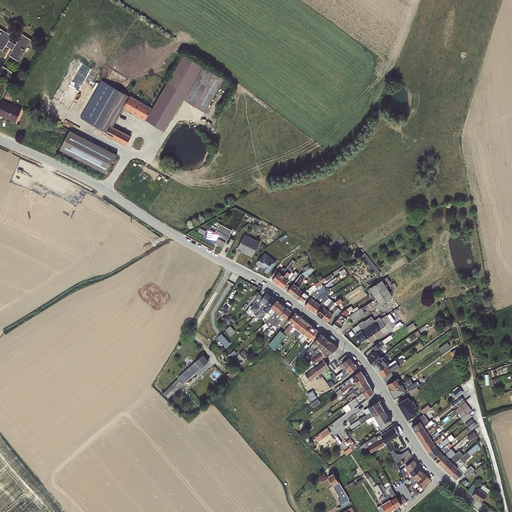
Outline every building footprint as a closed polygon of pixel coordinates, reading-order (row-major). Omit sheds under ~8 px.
[(0,49),(2,51),(6,46),(12,50),(15,44),(9,40),(12,35),(0,28),(0,49)] [(15,44),(12,50),(8,55),(18,61),(31,40),(22,34),(15,44)] [(183,55),(167,82),(187,94),(183,99),(205,112),(224,79),(183,55)] [(2,66),(0,69),(0,70),(9,76),(12,72),(2,66)] [(145,121),(145,120),(152,108),(101,80),(80,118),(107,133),(105,135),(126,146),(131,136),(113,127),(123,108),(145,121)] [(164,131),(183,99),(187,94),(167,82),(152,108),(145,120),(164,131)] [(7,91),(4,98),(11,101),(13,94),(7,91)] [(2,100),(0,104),(0,115),(15,122),(22,109),(2,100)] [(116,154),(69,130),(59,150),(106,174),(116,154)] [(215,232),(209,229),(204,237),(215,243),(223,247),(232,230),(219,224),(215,232)] [(272,226),(269,224),(267,227),(270,229),(266,236),(270,237),(275,228),(271,226),(272,226)] [(260,242),(245,234),(237,250),(241,252),(242,250),(252,255),(260,242)] [(277,262),(265,253),(256,263),(261,267),(261,268),(268,273),(277,262)] [(365,253),(361,255),(370,267),(368,268),(371,272),(373,270),(378,276),(381,273),(365,253)] [(272,280),(277,284),(290,268),(295,262),(292,259),(285,269),(283,268),(279,272),(276,269),(271,276),(273,278),(272,280)] [(298,300),(303,293),(299,289),(301,287),(299,286),(302,282),(301,281),(304,276),(314,270),(312,266),(310,268),(306,270),(301,274),(287,291),(298,300)] [(293,270),(290,268),(277,284),(282,288),(288,280),(291,283),(299,274),(295,271),(294,273),(292,272),(293,270)] [(303,293),(298,300),(302,303),(308,295),(310,296),(313,293),(323,286),(322,284),(321,283),(332,276),(330,274),(305,291),(303,293)] [(392,296),(382,280),(369,288),(369,289),(367,290),(373,300),(376,299),(379,304),(392,296)] [(313,293),(310,296),(311,297),(305,305),(309,308),(320,296),(326,291),(324,287),(325,287),(324,286),(323,286),(313,293)] [(320,296),(309,308),(314,312),(321,305),(326,300),(328,298),(326,295),(329,293),(327,290),(326,291),(320,296)] [(257,312),(258,313),(271,296),(267,292),(263,297),(259,294),(252,303),(253,304),(249,309),(256,313),(257,312)] [(245,311),(247,309),(257,296),(254,294),(243,309),(245,311)] [(276,300),(271,296),(258,313),(255,315),(260,319),(263,317),(276,300)] [(326,300),(321,305),(323,306),(317,314),(322,318),(334,302),(329,298),(328,298),(326,300)] [(334,302),(322,318),(332,326),(333,324),(332,323),(341,311),(336,306),(343,302),(340,298),(334,302)] [(281,303),(276,300),(263,317),(266,318),(263,321),(265,323),(269,319),(281,303)] [(286,307),(281,303),(269,319),(274,324),(286,307)] [(286,307),(274,324),(273,325),(278,328),(291,311),(286,307)] [(359,309),(353,313),(350,315),(353,320),(365,313),(361,307),(359,309)] [(333,324),(332,326),(338,330),(346,319),(344,318),(348,312),(345,310),(343,311),(333,324)] [(286,335),(288,333),(300,317),(295,312),(287,321),(290,323),(283,332),(286,335)] [(386,315),(380,319),(384,325),(390,321),(386,315)] [(358,324),(367,338),(380,329),(385,326),(384,325),(380,319),(379,317),(374,320),(371,316),(363,321),(363,320),(357,324),(358,324)] [(295,335),(300,339),(311,325),(300,317),(288,333),(294,338),(295,335)] [(270,328),(273,325),(274,324),(269,319),(265,323),(270,328)] [(413,323),(405,328),(409,333),(416,328),(413,323)] [(367,338),(358,324),(352,328),(361,343),(367,339),(367,338)] [(225,330),(231,336),(235,332),(234,330),(230,325),(225,330)] [(308,346),(309,347),(313,343),(321,333),(311,325),(300,339),(299,340),(302,342),(307,336),(312,340),(308,346)] [(269,344),(274,349),(286,335),(280,330),(269,344)] [(226,347),(230,344),(221,333),(217,337),(226,347)] [(321,333),(313,343),(325,356),(338,347),(321,333)] [(373,365),(383,356),(377,349),(384,344),(393,338),(390,335),(380,342),(379,342),(372,348),(374,351),(370,355),(371,356),(368,358),(373,365)] [(447,342),(438,348),(441,352),(450,346),(447,342)] [(280,343),(274,350),(277,353),(283,346),(280,343)] [(311,366),(318,375),(329,367),(322,358),(325,356),(313,343),(309,347),(303,355),(311,366)] [(454,350),(449,353),(453,358),(458,355),(454,350)] [(243,351),(240,355),(245,360),(248,356),(243,351)] [(343,370),(353,361),(349,357),(348,357),(346,354),(338,361),(341,364),(339,366),(343,370)] [(187,369),(163,393),(168,398),(183,384),(183,383),(208,361),(203,355),(187,369)] [(383,356),(373,365),(378,370),(389,363),(383,356)] [(389,363),(378,370),(382,377),(391,371),(403,362),(401,359),(397,362),(395,360),(389,363)] [(353,361),(343,370),(339,374),(342,379),(358,367),(353,361)] [(306,384),(318,375),(311,366),(299,375),(306,384)] [(351,386),(364,375),(360,370),(342,384),(343,386),(341,387),(342,388),(336,392),(338,395),(351,386)] [(391,371),(382,377),(385,382),(394,376),(391,371)] [(349,395),(367,381),(364,375),(351,386),(353,388),(347,392),(349,395)] [(390,391),(401,383),(398,378),(386,384),(390,391)] [(401,383),(390,391),(394,397),(407,389),(409,393),(416,387),(419,385),(417,381),(413,384),(409,378),(401,383)] [(357,396),(370,386),(367,381),(349,395),(351,398),(355,394),(357,396)] [(346,413),(373,392),(370,386),(357,396),(342,408),(346,413)] [(416,387),(409,393),(411,396),(419,390),(416,387)] [(453,392),(450,394),(455,399),(457,397),(458,397),(463,393),(458,387),(453,392)] [(313,391),(307,394),(310,402),(316,398),(313,391)] [(464,400),(461,396),(451,404),(455,408),(464,400)] [(403,412),(414,405),(412,400),(410,401),(408,398),(398,404),(403,412)] [(317,399),(311,404),(313,408),(320,402),(317,399)] [(359,420),(349,426),(351,429),(371,417),(384,410),(378,401),(368,407),(370,412),(358,419),(359,420)] [(468,406),(464,401),(457,406),(458,407),(454,411),(457,415),(468,406)] [(414,405),(403,412),(407,419),(417,414),(415,410),(417,409),(414,405)] [(420,410),(423,414),(431,407),(430,408),(428,405),(420,410)] [(471,410),(468,406),(457,415),(461,419),(468,412),(471,410)] [(384,410),(371,417),(379,430),(391,422),(384,410)] [(472,416),(468,412),(461,419),(456,423),(458,426),(463,422),(464,423),(472,416)] [(415,432),(429,421),(423,414),(417,418),(420,421),(411,426),(415,432)] [(471,418),(465,423),(467,426),(474,421),(471,418)] [(429,421),(415,432),(418,437),(436,424),(434,422),(433,423),(431,420),(429,421)] [(410,454),(408,450),(401,454),(395,453),(388,441),(399,434),(392,424),(380,432),(386,442),(387,446),(396,463),(403,459),(410,454)] [(436,424),(418,437),(422,443),(437,431),(435,429),(438,426),(436,424)] [(320,435),(316,438),(318,441),(330,433),(326,428),(319,433),(320,435)] [(437,431),(422,443),(425,448),(443,435),(445,433),(443,431),(439,434),(437,431)] [(476,434),(474,431),(467,437),(469,440),(476,434)] [(371,452),(385,444),(380,435),(375,437),(375,436),(360,447),(362,450),(368,447),(371,452)] [(443,435),(425,448),(428,453),(446,439),(443,435)] [(450,441),(447,437),(446,439),(428,453),(433,458),(450,443),(451,442),(450,441)] [(350,438),(345,441),(350,447),(343,452),(345,455),(356,447),(350,438)] [(450,443),(433,458),(437,462),(451,449),(450,447),(452,445),(450,443)] [(451,449),(437,462),(442,466),(459,450),(465,445),(463,443),(457,448),(458,449),(454,452),(455,450),(453,447),(451,449)] [(463,455),(446,471),(456,480),(463,473),(466,477),(475,470),(471,465),(467,469),(463,465),(465,464),(463,462),(480,447),(477,443),(463,455)] [(459,450),(442,466),(446,471),(463,455),(459,450)] [(402,475),(417,464),(414,459),(413,459),(410,454),(403,459),(408,464),(403,468),(399,470),(402,475)] [(410,481),(420,469),(417,464),(402,475),(407,484),(410,481)] [(411,489),(424,474),(420,469),(410,481),(413,483),(408,487),(411,489)] [(364,474),(370,483),(373,481),(371,476),(370,477),(368,472),(364,474)] [(333,473),(327,476),(340,497),(337,499),(340,504),(341,503),(343,507),(350,502),(348,499),(349,499),(333,473)] [(324,474),(317,478),(318,479),(317,480),(318,482),(319,481),(320,483),(327,478),(324,474)] [(423,486),(430,479),(424,474),(411,489),(410,490),(414,496),(415,495),(416,495),(419,492),(415,488),(417,486),(419,488),(420,487),(423,489),(425,487),(423,486)] [(395,508),(385,490),(382,484),(380,484),(378,485),(383,495),(380,497),(380,498),(379,499),(386,511),(388,511),(395,508)] [(475,485),(470,492),(473,494),(472,496),(481,502),(489,490),(482,485),(480,488),(478,487),(478,488),(475,485)] [(395,508),(401,505),(390,486),(387,487),(388,488),(385,490),(395,508)]
